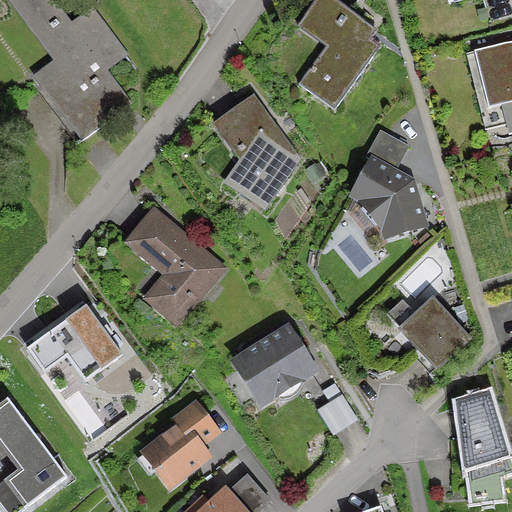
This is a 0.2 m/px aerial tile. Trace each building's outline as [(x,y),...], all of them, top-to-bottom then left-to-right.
[(69,29),(46,0),(23,0),(15,7),(60,67),(39,83),(82,140),(103,124),(100,120),(115,108),(92,77),(121,54),(90,13),(69,29)] [(330,38),(296,85),(332,111),(373,53),(365,48),(369,42),(355,32),(362,22),(331,0),(313,0),(301,17),(330,38)] [(511,47),(471,57),(484,111),(511,104),(511,47)] [(250,165),(233,190),(261,210),(296,161),(250,99),(213,126),(235,155),(241,151),(250,165)] [(406,148),(384,136),(377,133),(363,159),(369,162),(350,197),(375,211),(383,239),(422,227),(409,184),(391,174),(406,148)] [(150,304),(174,324),(219,270),(152,214),(126,244),(170,280),(150,304)] [(398,331),(434,370),(465,341),(430,302),(398,331)] [(119,356),(83,308),(52,331),(67,352),(62,356),(82,383),(119,356)] [(285,330),(231,364),(258,406),(274,396),(275,387),(288,379),(297,381),(312,372),(296,347),(299,338),(290,336),(285,330)] [(355,420),(332,384),(319,392),(327,404),(315,412),(330,436),(355,420)] [(457,407),(460,437),(464,467),(470,466),(475,481),(507,471),(485,398),(457,407)] [(24,511),(63,484),(4,404),(0,407),(0,501),(8,511),(24,511)] [(183,423),(142,454),(167,487),(204,458),(191,441),(195,438),(183,423)] [(255,475),(238,488),(258,511),(263,511),(277,501),(255,475)] [(238,511),(222,494),(202,511),(238,511)]
